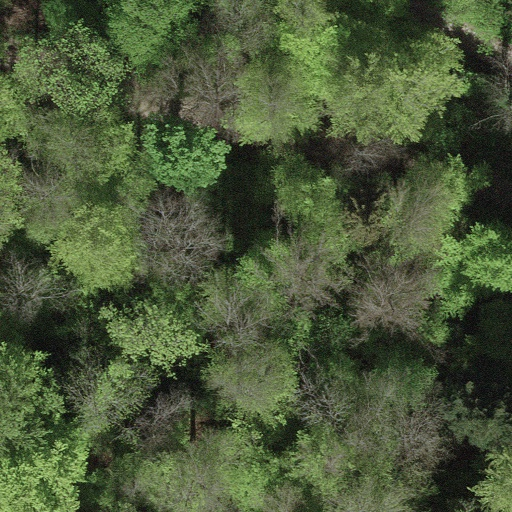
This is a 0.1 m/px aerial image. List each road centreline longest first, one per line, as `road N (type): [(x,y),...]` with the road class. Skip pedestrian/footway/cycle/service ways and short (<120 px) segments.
road 1 (track): [(511,189),(179,108),(0,41)]
road 2 (track): [(95,511),(261,472),(511,432)]
